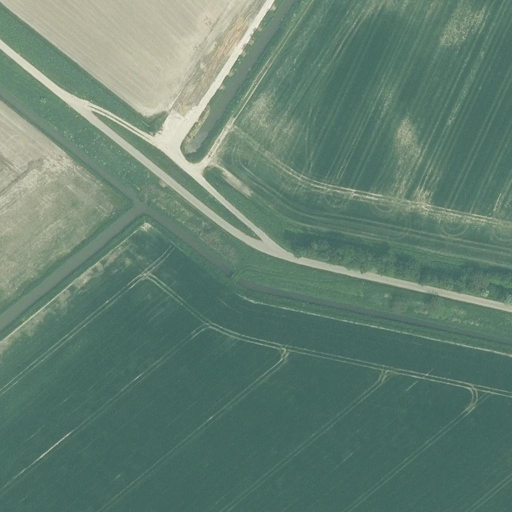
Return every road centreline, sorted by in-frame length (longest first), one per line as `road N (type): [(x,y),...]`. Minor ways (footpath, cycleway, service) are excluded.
road 1 (unclassified): [(511,309),(258,246),(0,43)]
road 2 (track): [(169,152),(270,0)]
road 3 (track): [(169,152),(286,256)]
